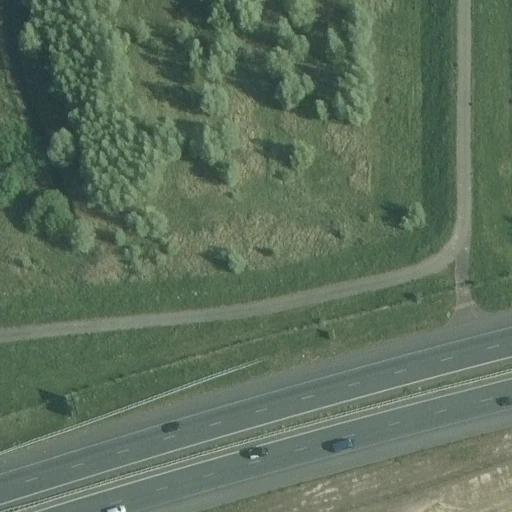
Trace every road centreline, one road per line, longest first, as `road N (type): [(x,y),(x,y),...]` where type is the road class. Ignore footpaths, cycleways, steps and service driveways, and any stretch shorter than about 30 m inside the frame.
road 1 (motorway): [(511,342),(0,490)]
road 2 (motorway): [(99,511),(511,400)]
